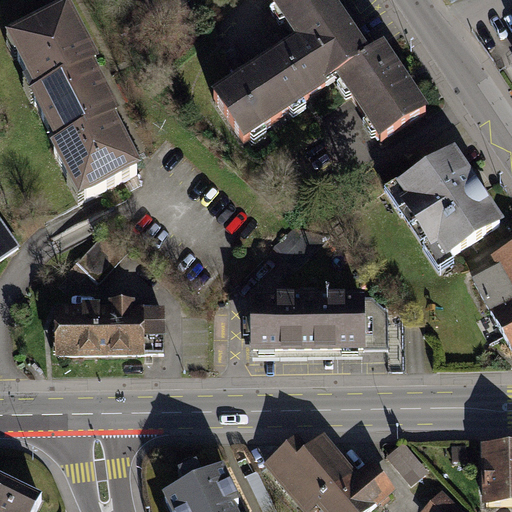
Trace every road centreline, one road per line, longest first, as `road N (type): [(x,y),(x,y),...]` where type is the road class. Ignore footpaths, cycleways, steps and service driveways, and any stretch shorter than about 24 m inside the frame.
road 1 (tertiary): [(511,407),(98,413)]
road 2 (tertiary): [(412,0),(511,144)]
